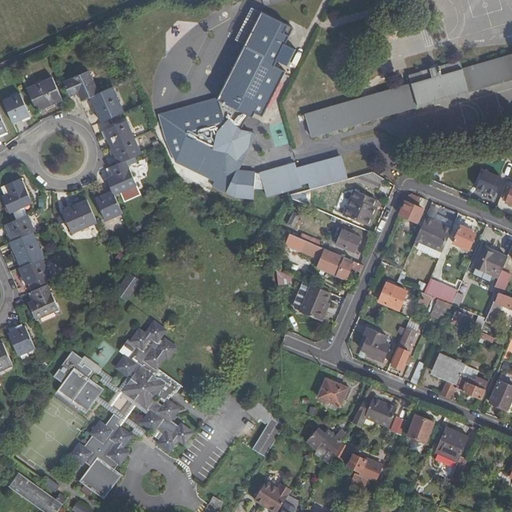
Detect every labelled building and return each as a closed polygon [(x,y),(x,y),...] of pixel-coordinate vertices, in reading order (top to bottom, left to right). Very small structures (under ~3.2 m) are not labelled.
[(295,27),(262,11),(219,100),(248,114),(252,116),(254,112),(263,117),(285,72),(276,67),(278,61),(287,66),(296,50),(286,45),(295,27)] [(412,84),(305,115),(312,138),(511,80),(511,56),(462,70),(459,61),(409,75),(412,84)] [(88,71),(62,83),(70,103),(80,98),(83,100),(88,98),(98,93),(88,71)] [(50,79),(25,90),(36,112),(60,102),(50,79)] [(113,87),(98,93),(88,98),(98,123),(123,112),(113,87)] [(18,94),(1,101),(12,124),(29,117),(18,94)] [(214,99),(158,114),(165,140),(176,162),(215,181),(213,186),(234,197),(254,199),(255,172),(239,170),(257,134),(241,129),(248,114),(219,100),(214,99)] [(116,144),(139,134),(132,118),(109,128),(116,144)] [(146,151),(139,134),(116,144),(123,161),(131,158),(146,151)] [(301,185),(309,183),(311,189),(348,179),(341,157),(297,168),(301,185)] [(131,158),(123,161),(108,168),(111,177),(106,179),(112,193),(140,181),(131,158)] [(266,196),(302,186),(301,185),(297,168),(296,163),(260,173),(266,196)] [(474,189),(496,195),(501,173),(480,167),(474,189)] [(373,173),(357,177),(357,181),(379,190),(384,178),(373,173)] [(31,204),(21,179),(4,186),(8,194),(1,197),(9,214),(31,204)] [(505,203),(511,205),(511,187),(511,189),(508,188),(503,200),(506,201),(505,203)] [(376,208),(378,202),(356,192),(346,217),(370,227),(378,209),(376,208)] [(122,216),(112,193),(95,201),(106,223),(122,216)] [(422,198),(410,193),(400,216),(418,224),(424,210),(419,208),(422,198)] [(73,236),(97,226),(86,203),(63,213),(73,236)] [(292,212),(287,225),(294,228),(300,215),(292,212)] [(11,243),(32,234),(36,232),(28,215),(4,226),(11,243)] [(427,218),(417,241),(442,252),(452,231),(434,223),(435,222),(427,218)] [(412,229),(413,222),(404,220),(403,227),(412,229)] [(453,229),(435,222),(434,223),(452,231),(453,229)] [(454,243),(469,250),(476,235),(471,233),(472,231),(462,226),(454,243)] [(339,246),(354,253),(361,238),(354,235),(356,231),(352,230),(351,233),(346,231),(339,246)] [(20,269),(41,259),(43,258),(32,234),(11,243),(9,244),(20,269)] [(363,266),(291,234),(286,245),(312,256),(314,254),(322,258),(317,268),(347,280),(352,268),(361,272),(363,266)] [(503,270),(509,257),(499,253),(498,255),(484,249),(476,267),(500,277),(503,270)] [(47,285),(51,283),(41,259),(20,269),(18,270),(28,294),(47,285)] [(141,278),(130,270),(116,289),(127,297),(141,278)] [(511,275),(511,273),(503,270),(500,277),(495,290),(500,292),(504,294),(511,275)] [(275,281),(288,286),(292,276),(279,271),(275,281)] [(429,296),(438,299),(452,305),(458,291),(430,280),(424,293),(429,296)] [(399,311),(407,292),(388,284),(380,302),(399,311)] [(59,314),(47,285),(28,294),(33,305),(28,307),(36,324),(59,314)] [(329,294),(311,286),(309,291),(302,289),(293,309),(321,321),(329,304),(326,303),(329,294)] [(511,296),(504,294),(500,292),(495,302),(509,308),(510,306),(511,307),(511,296)] [(422,293),(418,301),(426,304),(429,296),(424,293),(422,293)] [(438,299),(431,316),(437,318),(440,312),(448,316),(452,305),(438,299)] [(474,314),(466,311),(464,315),(457,311),(451,323),(459,326),(461,322),(469,326),(474,314)] [(487,319),(480,316),(475,329),(481,332),(487,319)] [(170,452),(178,440),(185,444),(193,432),(181,423),(179,426),(171,420),(179,408),(167,399),(169,397),(171,394),(180,384),(158,367),(164,357),(168,359),(176,347),(164,338),(162,342),(159,339),(165,330),(153,321),(145,333),(139,329),(130,341),(136,346),(127,358),(124,355),(115,368),(129,378),(130,379),(122,391),(136,401),(149,411),(148,412),(141,423),(154,432),(156,429),(160,431),(164,434),(157,443),(170,452)] [(8,335),(18,358),(35,351),(25,327),(8,335)] [(407,328),(398,348),(399,349),(392,366),(403,370),(418,333),(407,328)] [(369,356),(385,363),(391,346),(384,344),(387,335),(372,329),(368,337),(370,338),(364,352),(369,355),(369,356)] [(0,351),(0,379),(16,373),(5,350),(0,351)] [(89,409),(97,398),(104,389),(89,378),(95,371),(98,373),(99,370),(101,368),(90,360),(84,355),(82,358),(72,351),(54,377),(63,383),(56,392),(86,414),(89,409)] [(450,378),(442,396),(451,399),(456,388),(457,389),(463,375),(467,365),(441,354),(434,371),(450,378)] [(420,362),(411,383),(418,385),(426,365),(420,362)] [(457,389),(482,399),(486,390),(489,382),(477,377),(480,371),(467,366),(463,375),(457,389)] [(351,389),(327,379),(319,397),(341,406),(344,401),(346,401),(351,389)] [(508,410),(511,402),(511,386),(500,382),(491,403),(508,410)] [(374,400),(366,397),(358,412),(391,427),(399,408),(375,398),(374,400)] [(272,412),(256,398),(248,406),(246,410),(252,416),(258,421),(261,417),(269,423),(254,447),(267,456),(286,424),(272,412)] [(93,435),(84,447),(79,443),(70,456),(81,464),(82,465),(85,461),(90,465),(79,481),(104,499),(121,474),(115,469),(119,463),(120,463),(128,451),(123,447),(131,435),(134,437),(138,431),(122,419),(121,418),(114,413),(106,424),(105,425),(99,421),(90,433),(93,435)] [(426,443),(435,422),(417,415),(408,435),(426,443)] [(309,442),(317,448),(321,441),(336,454),(342,442),(346,433),(343,430),(337,437),(331,432),(329,435),(321,428),(309,442)] [(459,462),(461,457),(470,437),(447,428),(437,453),(459,462)] [(317,448),(316,450),(331,463),(336,454),(321,441),(317,448)] [(342,442),(336,454),(343,457),(349,445),(342,442)] [(363,472),(361,474),(369,478),(375,480),(383,463),(367,457),(367,458),(356,452),(349,465),(363,472)] [(454,473),(460,475),(467,459),(461,457),(459,462),(454,473)] [(361,474),(356,472),(352,482),(365,488),(369,478),(361,474)] [(457,482),(460,475),(454,473),(451,480),(457,482)] [(10,488),(17,494),(42,511),(58,511),(64,505),(38,487),(20,474),(10,488)] [(275,511),(277,511),(292,489),(270,476),(255,500),(275,511)] [(211,501),(219,505),(221,501),(214,497),(211,501)] [(76,511),(93,511),(77,501),(72,509),(76,511)]
